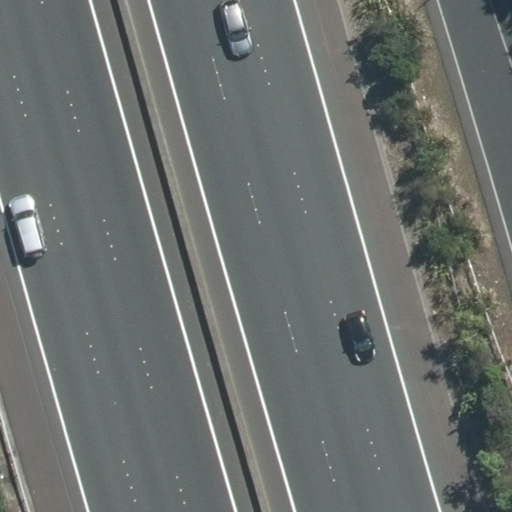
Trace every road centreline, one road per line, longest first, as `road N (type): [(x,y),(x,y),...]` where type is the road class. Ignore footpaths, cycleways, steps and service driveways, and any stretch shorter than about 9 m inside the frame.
road 1 (motorway): [(187,511),(39,0)]
road 2 (motorway): [(199,0),(346,511)]
road 3 (motorway): [(471,0),(511,118)]
